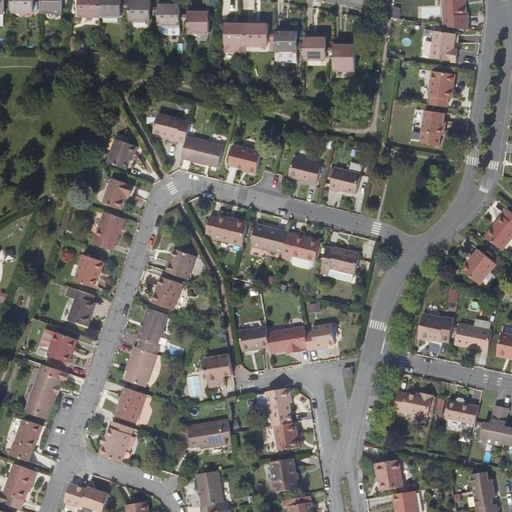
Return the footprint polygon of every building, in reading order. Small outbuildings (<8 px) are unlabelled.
[(11,0),(12,10),(33,10),(33,0),(11,0)] [(40,0),(41,10),(63,10),(62,0),(40,0)] [(79,0),(79,14),(100,14),(100,0),(79,0)] [(121,0),(100,0),(100,14),(121,14),(121,0)] [(129,0),(130,19),(151,19),(150,0),(129,0)] [(466,0),(443,0),(444,17),(467,17),(466,0)] [(159,23),(180,24),(181,4),(159,4),(159,23)] [(188,31),(209,30),(210,11),(188,11),(188,31)] [(246,43),(247,43),(247,24),(226,24),(226,44),(227,44),(227,51),(237,51),(237,55),(239,57),(244,57),(246,55),(246,43)] [(268,24),(247,24),(247,43),(268,44),(268,24)] [(276,51),(286,51),(297,51),(298,32),(276,31),(276,51)] [(453,54),(454,50),(456,35),(435,32),(431,60),(456,63),(457,55),(453,54)] [(305,58),(326,58),(326,39),(305,39),(305,58)] [(334,68),(357,69),(357,45),(334,45),(334,68)] [(297,62),(297,51),(286,51),(286,62),(297,62)] [(430,106),(447,108),(448,99),(452,100),(453,89),(450,88),(451,84),(454,85),(455,75),(432,72),(428,96),(432,96),(430,106)] [(443,128),(443,122),(445,113),(425,110),(422,133),(423,133),(441,136),(444,134),(444,130),(443,128)] [(187,138),(190,122),(158,114),(153,133),(168,137),(167,139),(185,144),(187,138)] [(185,144),(182,159),(219,168),(223,146),(187,138),(185,144)] [(129,159),(132,160),(136,147),(116,139),(108,162),(125,169),(127,164),(129,159)] [(243,171),(255,174),(261,151),(233,145),(228,164),(244,168),(243,171)] [(288,176),(316,183),(321,164),(293,157),(288,176)] [(361,174),(335,168),(329,191),(337,193),(338,190),(356,194),(361,174)] [(103,204),(120,210),(126,195),(129,196),(132,187),(112,179),(103,204)] [(511,213),(508,210),(503,216),(502,215),(485,236),(502,250),(511,237),(511,213)] [(220,215),(219,219),(235,223),(236,219),(220,215)] [(243,246),(248,222),(236,219),(235,223),(219,219),(211,217),(207,233),(215,236),(214,238),(243,246)] [(100,254),(111,258),(122,226),(102,219),(91,250),(100,254)] [(283,254),(288,233),(266,227),(265,231),(256,228),(252,246),(283,254)] [(288,233),(283,254),(282,260),(290,262),(292,256),(316,263),(321,243),(297,237),(298,235),(288,233)] [(327,247),(322,268),(331,270),(331,269),(354,274),(359,254),(336,248),(336,249),(327,247)] [(166,272),(189,280),(197,256),(178,249),(175,258),(172,257),(166,272)] [(464,271),(480,285),(497,265),(478,250),(473,256),(475,258),(464,271)] [(75,281),(94,287),(99,272),(100,272),(104,262),(84,255),(75,281)] [(153,303),(174,310),(183,284),(161,277),(153,303)] [(94,295),(79,290),(69,319),(88,326),(96,302),(92,301),(94,295)] [(138,348),(157,355),(158,355),(161,346),(158,345),(168,315),(148,308),(138,338),(141,339),(138,348)] [(449,344),(455,320),(446,318),(446,320),(426,316),(421,339),(442,343),(442,342),(449,344)] [(306,333),(308,347),(309,351),(318,349),(317,347),(336,344),(333,325),(314,328),(315,331),(306,333)] [(270,347),(272,354),(288,351),(291,350),(292,354),(303,352),(302,349),(308,347),(306,333),(305,326),(268,333),(270,347)] [(488,356),(493,332),(461,326),(457,346),(481,351),(480,354),(488,356)] [(270,347),(268,333),(267,327),(240,332),(243,352),(270,347)] [(70,351),(72,351),(76,341),(54,334),(47,356),(66,362),(70,351)] [(499,349),(497,355),(511,358),(511,336),(502,335),(499,349)] [(138,348),(135,347),(132,356),(134,356),(129,371),(125,380),(146,388),(157,355),(138,348)] [(233,376),(230,355),(205,360),(208,383),(220,381),(219,378),(233,376)] [(34,387),(29,399),(25,411),(47,419),(52,407),(56,393),(59,384),(62,378),(64,379),(68,380),(70,374),(66,373),(50,367),(40,364),(38,370),(41,371),(40,373),(38,374),(37,377),(38,380),(35,387),(34,387)] [(345,378),(354,376),(352,367),(343,369),(345,378)] [(147,395),(126,388),(122,401),(124,401),(118,417),(137,423),(147,395)] [(291,388),(269,392),(275,426),(278,426),(294,423),(291,400),(293,400),(291,388)] [(398,392),(394,410),(428,417),(432,395),(422,393),(421,396),(398,392)] [(441,398),(438,413),(445,414),(447,399),(441,398)] [(475,425),(479,407),(448,400),(444,419),(475,425)] [(511,428),(504,427),(507,408),(494,405),(490,424),(484,422),(480,440),(486,441),(486,443),(499,446),(500,444),(511,446),(511,448),(511,449),(511,448),(511,428)] [(47,419),(25,411),(24,413),(47,421),(47,419)] [(232,436),(232,434),(230,420),(189,427),(190,429),(192,443),(192,446),(202,444),(211,443),(211,446),(227,443),(226,437),(232,436)] [(10,456),(29,463),(33,451),(34,451),(42,427),(24,421),(15,445),(14,444),(10,456)] [(100,456),(122,464),(125,456),(123,456),(125,450),(127,449),(129,444),(128,442),(130,435),(132,436),(134,429),(114,422),(111,429),(109,428),(106,438),(103,446),(100,456)] [(297,423),(294,423),(278,426),(282,450),(299,447),(297,434),(299,434),(297,423)] [(185,444),(192,443),(190,429),(183,430),(185,444)] [(295,459),(272,463),(277,493),(300,489),(295,459)] [(383,491),(404,487),(400,460),(377,464),(379,477),(380,477),(383,491)] [(11,506),(21,510),(32,478),(35,479),(37,472),(15,464),(4,494),(5,494),(2,504),(11,506)] [(202,511),(217,511),(216,504),(224,503),(219,472),(213,473),(198,475),(203,506),(202,506),(202,511)] [(498,511),(497,505),(494,506),(493,499),(496,499),(493,480),(490,481),(488,473),(472,476),(478,511),(498,511)] [(72,483),(66,501),(83,507),(84,505),(103,511),(105,511),(112,494),(90,486),(89,489),(72,483)] [(419,511),(417,492),(394,496),(396,505),(398,504),(399,511),(419,511)] [(307,498),(285,501),(286,507),(291,507),(291,511),(311,511),(314,511),(312,503),(308,504),(307,498)] [(128,511),(150,511),(148,502),(127,506),(128,511)]
